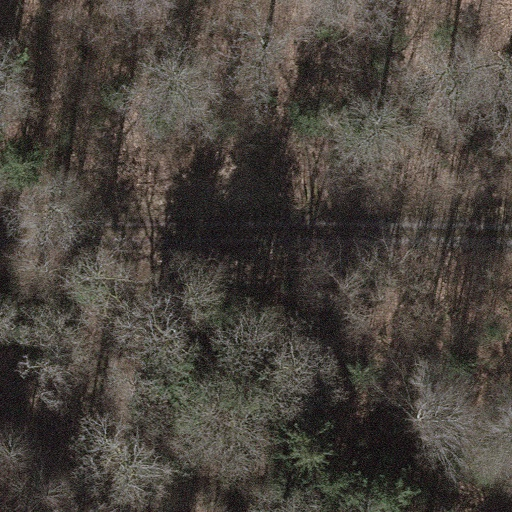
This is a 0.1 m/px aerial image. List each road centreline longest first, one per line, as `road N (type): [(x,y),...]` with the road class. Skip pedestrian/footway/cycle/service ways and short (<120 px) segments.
road 1 (track): [(0,242),(511,239)]
road 2 (track): [(0,367),(137,511)]
